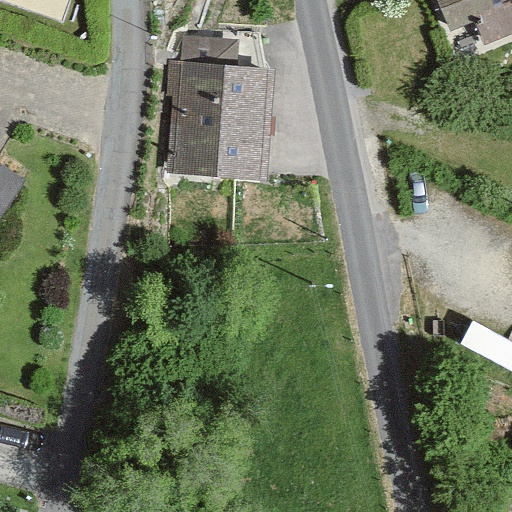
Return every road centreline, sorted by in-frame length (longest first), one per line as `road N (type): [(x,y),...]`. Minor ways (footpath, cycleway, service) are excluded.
road 1 (residential): [(312,0),(415,511)]
road 2 (residential): [(129,0),(132,73),(59,511)]
